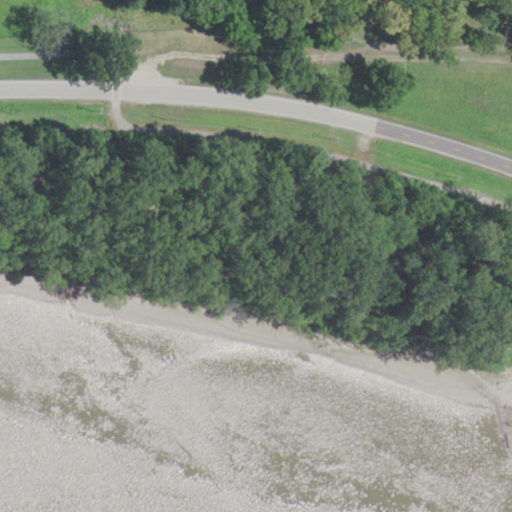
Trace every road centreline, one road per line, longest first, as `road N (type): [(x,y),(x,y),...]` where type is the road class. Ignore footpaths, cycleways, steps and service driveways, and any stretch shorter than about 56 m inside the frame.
road 1 (track): [(140,89),(151,62),(165,54),(511,62)]
road 2 (primary): [(306,109),(140,89),(0,90)]
road 3 (primary): [(306,109),(511,165)]
